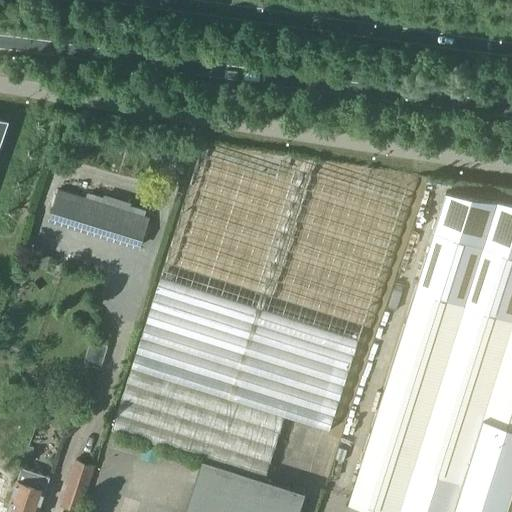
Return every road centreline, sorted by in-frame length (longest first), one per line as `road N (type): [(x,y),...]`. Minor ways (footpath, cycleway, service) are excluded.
road 1 (secondary): [(0,44),(511,112)]
road 2 (secondary): [(511,50),(128,0)]
